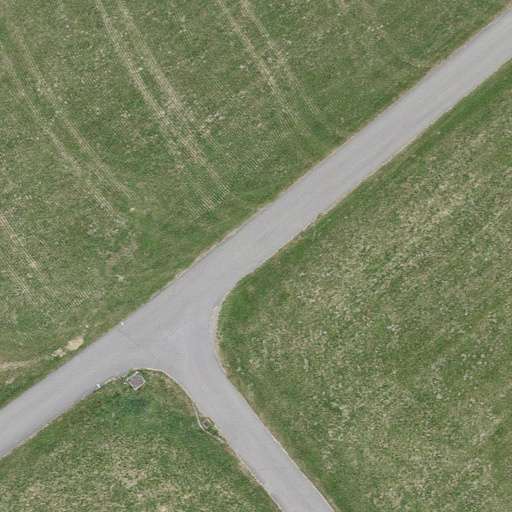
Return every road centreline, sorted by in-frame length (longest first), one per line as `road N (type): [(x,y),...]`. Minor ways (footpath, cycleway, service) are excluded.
road 1 (unclassified): [(157,322),(511,31)]
road 2 (unclassified): [(311,511),(157,322)]
road 3 (unclassified): [(0,432),(157,322)]
